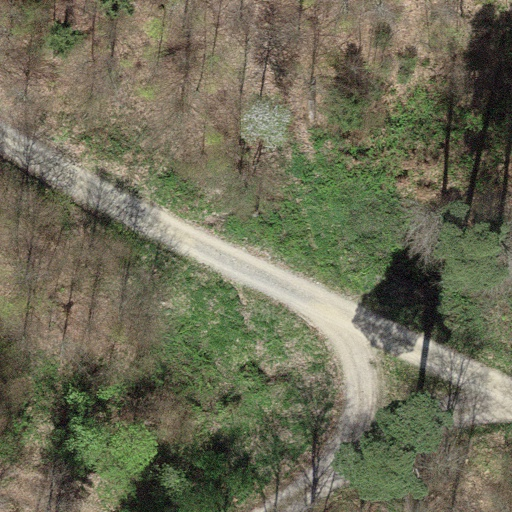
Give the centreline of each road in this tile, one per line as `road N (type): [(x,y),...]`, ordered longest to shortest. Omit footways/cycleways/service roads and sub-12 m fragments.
road 1 (track): [(511,398),(351,332),(132,210),(0,123)]
road 2 (track): [(248,511),(342,442),(354,387),(351,332)]
